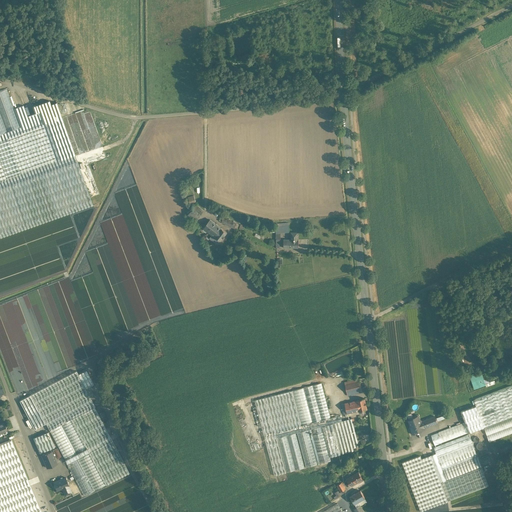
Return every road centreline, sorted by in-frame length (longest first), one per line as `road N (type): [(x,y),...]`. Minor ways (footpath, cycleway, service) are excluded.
road 1 (track): [(511,5),(327,99),(295,105),(133,117),(0,83)]
road 2 (secondary): [(341,0),(349,154),(388,511)]
road 3 (unclassified): [(0,366),(53,511)]
